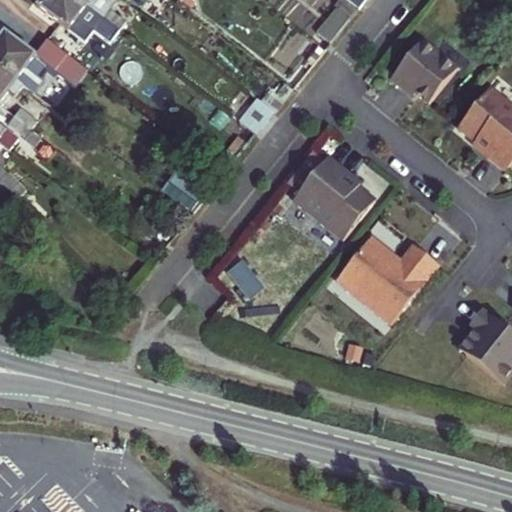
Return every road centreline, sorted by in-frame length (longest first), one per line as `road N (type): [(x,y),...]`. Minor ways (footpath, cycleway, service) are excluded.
road 1 (residential): [(132,346),(158,293),(390,0)]
road 2 (secondary): [(109,394),(511,497)]
